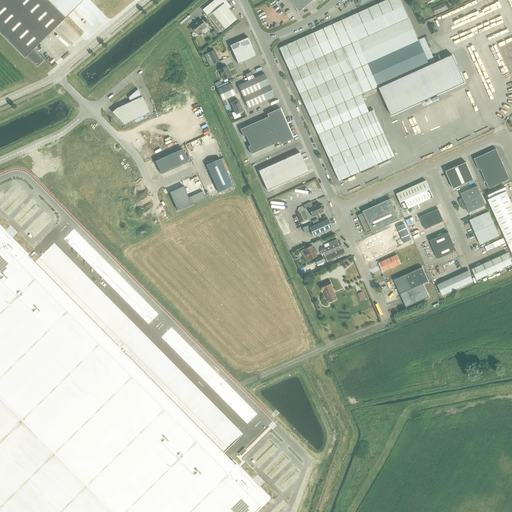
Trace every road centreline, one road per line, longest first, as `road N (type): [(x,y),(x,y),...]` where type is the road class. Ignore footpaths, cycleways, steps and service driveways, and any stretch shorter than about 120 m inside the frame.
road 1 (unclassified): [(238,385),(386,322),(337,208)]
road 2 (unclassified): [(337,208),(263,40)]
